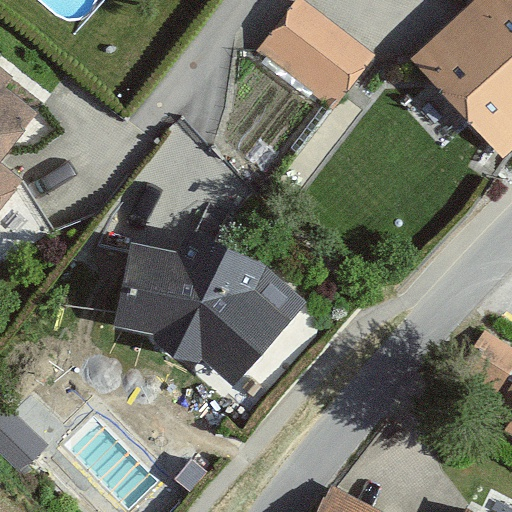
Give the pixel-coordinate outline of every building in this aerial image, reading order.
[(511,0),(475,0),(411,59),(501,158),(511,147),(511,0)] [(378,60),(305,1),(263,53),(335,111),(378,60)] [(0,214),(27,180),(7,164),(47,113),(14,87),(25,74),(0,54),(0,214)] [(174,339),(226,364),(248,384),(304,323),(274,296),(289,265),(209,227),(193,259),(150,248),(131,329),(174,339)] [(0,448),(31,476),(58,446),(0,393),(0,448)] [(384,511),(338,489),(326,511),(384,511)]
